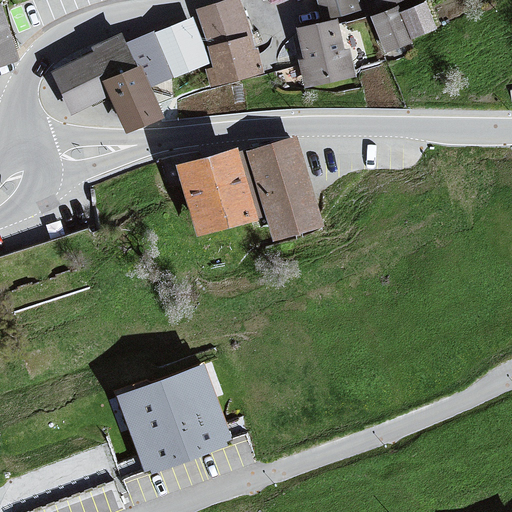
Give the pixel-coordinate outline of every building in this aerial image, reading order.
[(250,34),(237,0),(200,13),(210,44),(216,67),(210,70),(214,84),(262,71),(256,51),(252,52),(247,35),(250,34)] [(359,0),(313,0),(319,22),(329,20),(354,14),(352,3),(360,2),(359,0)] [(372,0),(378,10),(395,0),(372,0)] [(435,30),(423,3),(404,13),(416,39),(435,30)] [(395,8),(367,24),(383,55),(411,45),(395,8)] [(0,10),(0,62),(14,58),(0,10)] [(303,90),(350,80),(344,52),(335,53),(329,20),(295,29),(302,62),(295,65),(303,90)] [(210,62),(191,21),(126,50),(120,37),(97,48),(99,53),(54,73),(71,112),(112,93),(128,129),(161,115),(149,89),(210,62)] [(321,225),(296,140),(250,153),(276,239),(321,225)] [(236,150),(180,166),(200,234),(256,217),(236,150)] [(90,228),(0,256),(0,317),(108,283),(91,233),(90,228)] [(205,357),(117,387),(146,470),(234,439),(205,357)] [(11,511),(99,511),(124,502),(111,471),(11,510),(11,511)]
